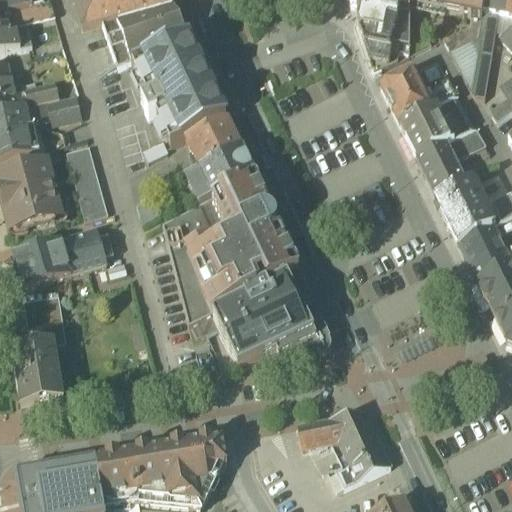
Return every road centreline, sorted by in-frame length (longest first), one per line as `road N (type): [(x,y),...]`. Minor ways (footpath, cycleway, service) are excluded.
road 1 (residential): [(510,374),(345,42),(214,55)]
road 2 (residential): [(214,55),(371,395)]
road 3 (residential): [(0,459),(228,420)]
road 4 (residential): [(228,420),(371,395)]
road 5 (unclassified): [(371,395),(510,374)]
road 6 (residential): [(371,395),(427,511)]
